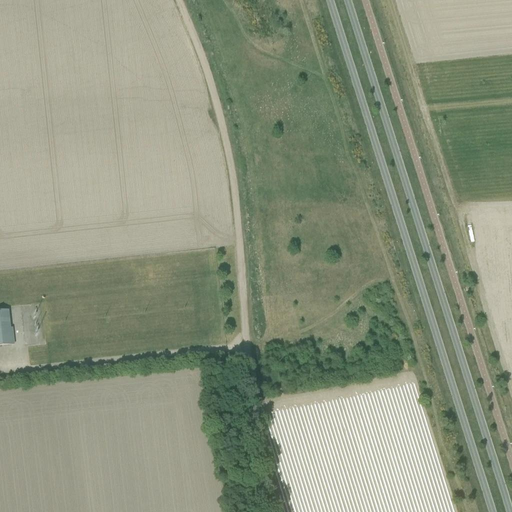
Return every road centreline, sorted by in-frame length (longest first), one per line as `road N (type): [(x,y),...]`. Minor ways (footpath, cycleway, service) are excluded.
road 1 (secondary): [(331,0),(495,511)]
road 2 (secondary): [(507,511),(347,0)]
road 3 (track): [(176,0),(226,159),(243,335),(273,511)]
